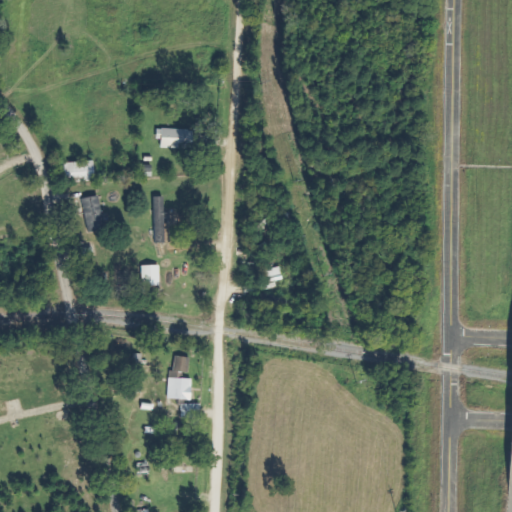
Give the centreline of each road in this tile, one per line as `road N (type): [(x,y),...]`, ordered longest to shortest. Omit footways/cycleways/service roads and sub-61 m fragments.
road 1 (residential): [(215,511),(237,0)]
road 2 (residential): [(453,0),(447,511)]
road 3 (residential): [(117,511),(38,169),(0,103)]
